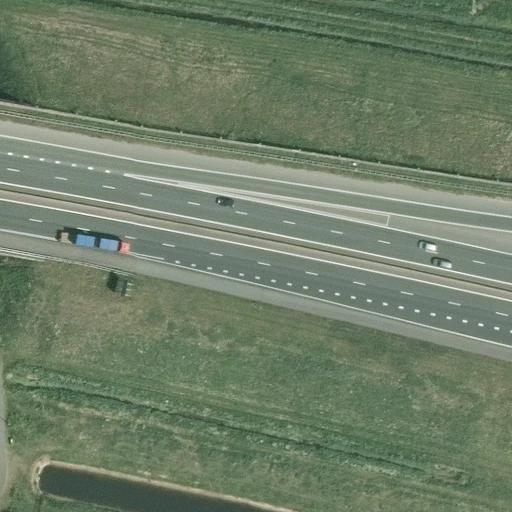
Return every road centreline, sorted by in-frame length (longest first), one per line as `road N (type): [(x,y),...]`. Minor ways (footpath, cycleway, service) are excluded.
road 1 (motorway): [(0,215),(511,318)]
road 2 (motorway): [(511,271),(30,174)]
road 3 (motorway): [(511,223),(115,165),(30,174)]
